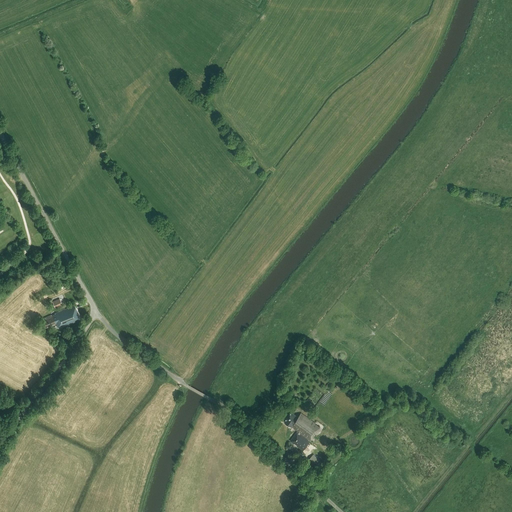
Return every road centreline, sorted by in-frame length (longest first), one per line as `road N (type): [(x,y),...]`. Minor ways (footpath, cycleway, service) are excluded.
road 1 (unclassified): [(94,310),(0,133)]
road 2 (unclassified): [(340,511),(209,398)]
road 3 (unclassified): [(0,447),(94,310)]
